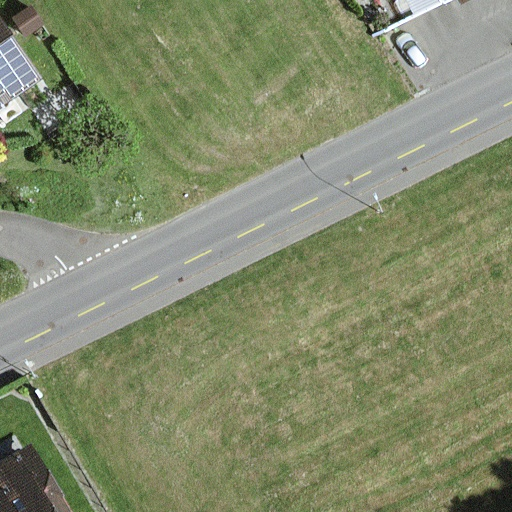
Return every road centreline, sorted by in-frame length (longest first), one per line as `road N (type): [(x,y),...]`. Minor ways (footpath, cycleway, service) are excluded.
road 1 (tertiary): [(108,285),(511,83)]
road 2 (tertiary): [(0,339),(108,285)]
road 3 (residential): [(108,285),(0,233)]
